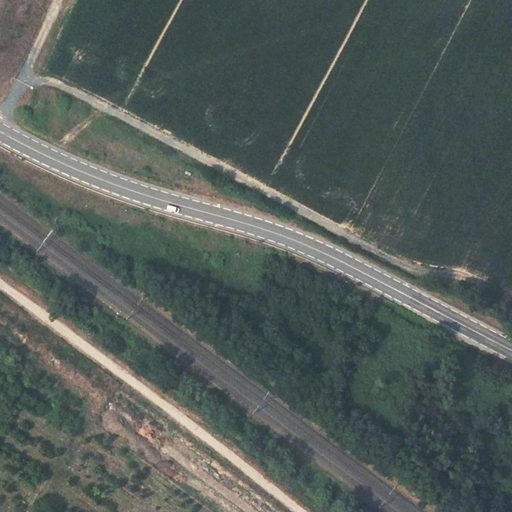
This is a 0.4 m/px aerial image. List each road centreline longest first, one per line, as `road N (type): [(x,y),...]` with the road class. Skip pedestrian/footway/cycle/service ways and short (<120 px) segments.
road 1 (primary): [(0,133),(106,183),(301,243),(511,350)]
road 2 (track): [(21,77),(57,82),(414,272),(483,284)]
road 3 (track): [(0,282),(303,511)]
road 4 (unclassified): [(0,122),(56,0)]
